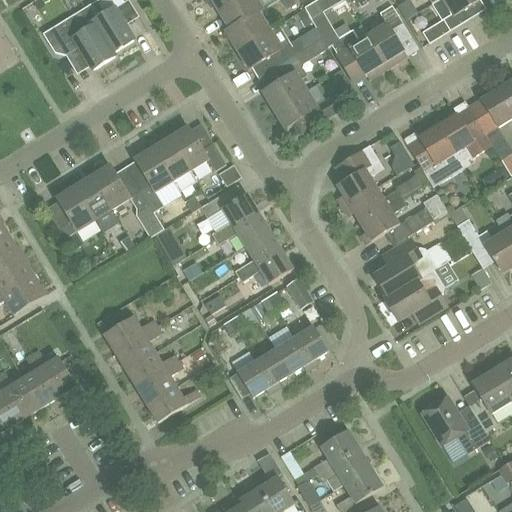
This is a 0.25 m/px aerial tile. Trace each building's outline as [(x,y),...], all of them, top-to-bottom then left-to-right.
[(34,5),(38,11),(45,7),(41,0),(34,5)] [(98,7),(104,17),(94,23),(116,58),(114,55),(135,42),(115,10),(126,4),(123,0),(101,0),(100,1),(98,7)] [(205,0),(211,9),(215,7),(219,13),(239,0),(205,0)] [(264,11),(257,0),(239,0),(219,13),(230,31),(226,33),(226,34),(260,13),(264,11)] [(295,0),(294,0),(281,0),(282,0),(288,10),(298,5),(295,0)] [(429,44),(468,21),(463,12),(481,0),(442,0),(452,15),(423,33),(429,44)] [(411,37),(406,29),(393,7),(380,15),(386,25),(367,37),(388,70),(407,58),(398,45),(411,37)] [(260,13),(226,34),(237,52),(271,31),(260,13)] [(96,26),(82,35),(71,18),(44,35),(56,54),(66,57),(80,48),(94,71),(116,58),(94,23),(93,23),(96,26)] [(282,50),(271,31),(237,52),(249,71),(271,58),(277,68),(280,66),(297,55),(291,44),(282,50)] [(359,42),(352,31),(331,44),(344,66),(356,85),(367,78),(369,81),(388,70),(367,37),(359,42)] [(325,43),(323,40),(309,48),(315,58),(329,50),(325,44),(325,43)] [(287,79),(266,92),(263,94),(275,113),(308,92),(301,81),(308,77),(301,66),(299,67),(296,61),(282,70),(287,79)] [(511,83),(509,85),(505,79),(496,85),(511,109),(511,83)] [(487,137),(511,121),(511,109),(496,85),(488,90),(492,95),(470,109),(480,125),(487,137)] [(308,92),(275,113),(285,130),(292,126),(299,138),(316,127),(315,125),(357,100),(350,88),(317,108),(308,92)] [(457,117),(456,115),(454,111),(435,122),(465,171),(476,164),(476,156),(480,154),(493,147),(489,141),(487,137),(480,125),(470,109),(457,117)] [(434,189),(451,179),(465,171),(435,122),(416,134),(420,139),(408,146),(415,157),(421,168),(430,182),(434,189)] [(203,150),(191,131),(189,128),(171,139),(192,172),(209,162),(216,173),(226,167),(213,144),(203,150)] [(489,141),(493,147),(502,162),(511,156),(511,151),(501,133),(489,141)] [(192,172),(171,139),(153,150),(173,184),(192,172)] [(339,202),(344,210),(377,190),(370,178),(384,170),(371,148),(371,147),(337,168),(346,182),(338,187),(344,198),(339,202)] [(173,184),(153,150),(136,161),(152,187),(140,194),(154,215),(164,208),(156,195),(173,184)] [(111,167),(93,177),(113,210),(130,200),(136,210),(136,218),(150,239),(164,231),(154,215),(140,194),(136,187),(127,193),(111,167)] [(242,180),(233,167),(219,176),(227,189),(242,180)] [(416,177),(395,189),(397,192),(402,200),(430,182),(421,168),(413,173),(416,177)] [(497,172),(496,177),(501,184),(510,178),(504,168),(497,172)] [(113,210),(93,177),(76,188),(96,221),(113,210)] [(70,220),(56,229),(64,241),(96,221),(76,188),(57,199),(70,220)] [(377,190),(344,210),(349,218),(354,215),(360,225),(402,200),(397,192),(384,200),(377,190)] [(216,241),(259,213),(248,194),(223,210),(231,223),(212,235),(216,241)] [(497,221),(504,234),(511,247),(511,194),(509,196),(511,200),(511,216),(510,217),(508,214),(497,221)] [(202,209),(195,197),(186,203),(192,214),(202,209)] [(406,207),(402,200),(360,225),(366,235),(361,238),(366,247),(400,226),(393,215),(406,207)] [(403,224),(411,236),(433,222),(425,209),(403,224)] [(271,232),(259,213),(216,241),(219,246),(238,235),(246,248),(271,232)] [(0,242),(10,236),(0,219),(0,242)] [(511,247),(504,234),(493,241),(488,231),(479,237),(469,220),(458,227),(471,248),(482,242),(485,247),(487,246),(504,273),(511,267),(511,247)] [(271,232),(246,248),(254,261),(235,273),(238,278),(282,251),(271,232)] [(0,242),(0,269),(23,255),(10,236),(0,242)] [(136,248),(129,237),(120,243),(127,254),(136,248)] [(420,250),(417,251),(411,242),(383,259),(389,269),(375,278),(388,299),(432,272),(432,273),(437,270),(426,251),(420,250)] [(294,270),(282,251),(238,278),(242,284),(261,272),(269,285),(294,270)] [(0,296),(3,295),(35,275),(23,255),(0,269),(0,296)] [(191,267),(183,272),(189,283),(197,278),(191,267)] [(432,272),(388,299),(385,301),(398,322),(412,314),(418,324),(446,307),(440,297),(443,295),(444,292),(432,273),(432,272)] [(484,273),(473,280),(479,290),(490,284),(484,273)] [(3,295),(0,296),(0,306),(0,305),(7,301),(15,314),(47,294),(35,275),(3,295)] [(299,280),(287,287),(301,310),(313,303),(299,280)] [(269,298),(276,308),(283,304),(277,293),(269,298)] [(269,298),(261,303),(268,314),(276,308),(269,298)] [(238,332),(246,327),(240,316),(231,321),(238,332)] [(115,354),(158,328),(154,321),(140,329),(133,318),(104,336),(115,354)] [(231,321),(223,325),(230,336),(238,332),(231,321)] [(162,336),(158,328),(115,354),(126,372),(155,354),(149,344),(162,336)] [(312,329),(294,339),(313,369),(319,366),(316,359),(328,352),(313,328),(312,329)] [(313,369),(294,339),(275,351),(291,375),(303,368),(307,373),(313,369)] [(291,375),(275,351),(257,362),(276,392),(282,388),(278,383),(291,375)] [(39,352),(33,357),(59,399),(77,388),(58,359),(47,365),(39,352)] [(155,354),(126,372),(136,389),(179,363),(175,356),(162,364),(155,354)] [(59,399),(33,357),(26,361),(34,374),(23,380),(41,410),(59,399)] [(511,359),(494,371),(511,401),(511,359)] [(238,374),(229,379),(242,400),(251,395),(253,398),(265,391),(269,397),(276,392),(257,362),(238,374)] [(183,369),(179,363),(136,389),(147,406),(176,388),(170,378),(183,369)] [(482,399),(470,407),(485,433),(498,425),(492,415),(511,402),(511,401),(494,371),(473,384),(482,399)] [(5,374),(0,376),(0,381),(24,421),(41,410),(23,380),(13,387),(5,374)] [(24,421),(0,381),(0,420),(7,431),(24,421)] [(183,398),(176,388),(147,406),(158,424),(201,398),(196,391),(183,398)] [(470,407),(469,407),(458,414),(448,399),(422,415),(443,448),(458,438),(469,455),(491,441),(485,433),(470,407)] [(318,476),(360,451),(349,431),(321,448),(328,460),(314,469),(318,476)] [(372,470),(360,451),(318,476),(323,484),(338,475),(345,486),(372,470)] [(511,463),(498,472),(505,483),(511,478),(511,463)] [(304,475),(293,481),(298,489),(310,481),(318,476),(314,469),(304,475)] [(372,470),(345,486),(351,497),(336,506),(339,511),(344,511),(356,505),(356,506),(384,489),(372,470)] [(508,488),(501,477),(491,483),(498,494),(508,488)] [(259,489),(273,511),(284,511),(295,505),(278,478),(259,489)] [(314,487),(303,493),(311,507),(322,500),(314,487)] [(273,511),(259,489),(240,501),(243,505),(244,505),(247,511),(273,511)] [(311,511),(325,511),(320,502),(310,508),(311,511)]
